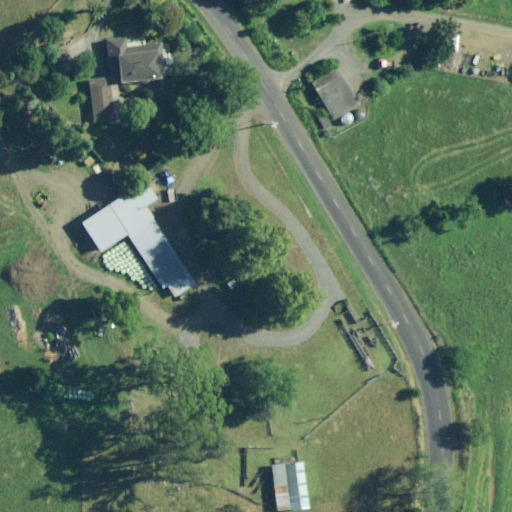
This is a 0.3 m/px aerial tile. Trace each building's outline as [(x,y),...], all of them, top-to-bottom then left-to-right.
[(459,35),(448,34),(446,49),(457,50),(459,35)] [(60,54),(48,63),(58,77),(70,68),(60,54)] [(150,58),(108,63),(111,91),(154,86),(150,58)] [(336,77),(306,93),(327,133),(357,117),(336,77)] [(81,93),(85,133),(108,131),(104,91),(81,93)] [(155,198),(144,182),(80,223),(98,251),(126,233),(162,288),(166,286),(173,297),(194,283),(144,205),(155,198)] [(305,508),(300,461),(269,465),(274,511),(305,508)]
